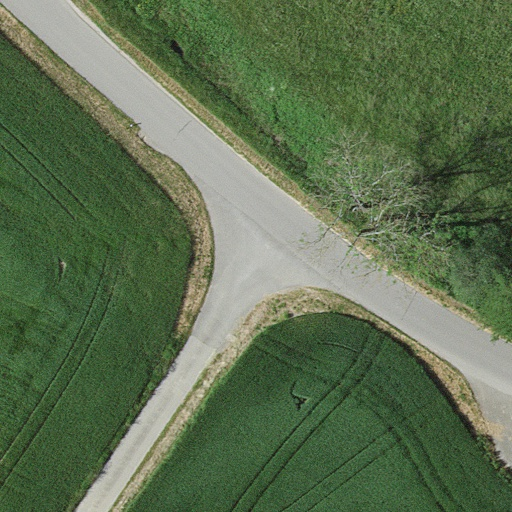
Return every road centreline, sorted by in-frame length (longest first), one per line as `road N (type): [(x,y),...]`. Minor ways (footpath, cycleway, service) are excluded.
road 1 (unclassified): [(511,363),(407,308),(288,218),(35,0)]
road 2 (track): [(288,218),(93,511)]
